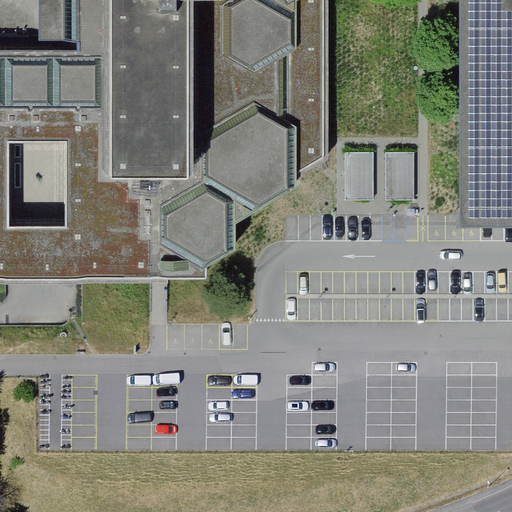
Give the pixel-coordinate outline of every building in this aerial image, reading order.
[(0,275),(157,275),(207,275),(208,263),(236,247),(238,217),(296,184),(297,171),(324,156),(328,0),(77,0),(78,38),(78,47),(0,48),(0,275)] [(77,0),(38,0),(39,39),(78,38),(77,0)] [(511,0),(460,0),(460,216),(481,215),(493,215),(504,215),(511,215),(511,0)] [(344,197),(377,199),(379,150),(346,149),(344,197)] [(414,199),(414,150),(385,150),(385,199),(414,199)]
